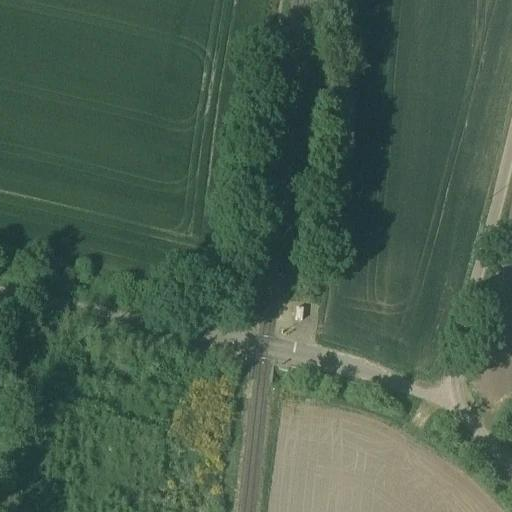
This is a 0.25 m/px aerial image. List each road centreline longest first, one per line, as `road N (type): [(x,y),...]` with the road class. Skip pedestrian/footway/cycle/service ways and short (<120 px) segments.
road 1 (track): [(0,289),(433,378)]
road 2 (unclassified): [(511,95),(433,378),(511,465)]
